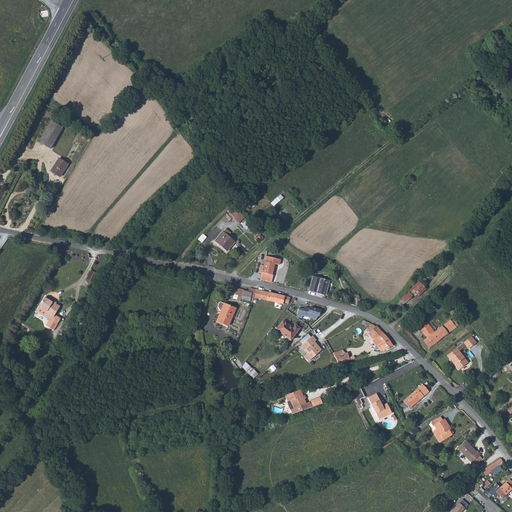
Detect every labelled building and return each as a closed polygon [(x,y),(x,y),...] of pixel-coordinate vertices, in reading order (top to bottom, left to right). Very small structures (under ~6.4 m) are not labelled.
[(47,127),(36,142),(44,148),(55,132),(47,127)] [(68,165),(59,159),(51,172),(60,177),(68,165)] [(274,206),(284,198),(282,194),(272,203),(274,206)] [(234,207),(230,212),(240,222),(245,218),(234,207)] [(233,251),(222,240),(215,248),(226,258),(233,251)] [(274,259),(260,257),(259,266),(256,266),(255,274),(258,274),(258,280),(267,283),(268,275),(267,275),(268,264),(269,264),(274,264),(274,259)] [(325,279),(308,276),(306,292),(321,294),(322,284),(324,284),(325,279)] [(409,290),(417,298),(427,289),(420,281),(409,290)] [(397,303),(401,307),(414,295),(410,291),(397,303)] [(241,295),(235,294),(234,299),(237,300),(236,305),(253,308),(254,305),(250,304),(245,304),(242,303),(242,301),(240,300),(241,295)] [(288,302),(269,297),(255,295),(254,303),(284,309),(285,306),(287,306),(288,302)] [(56,309),(49,306),(50,304),(45,301),(38,313),(39,316),(44,319),(43,321),(49,325),(46,330),(53,335),(60,323),(56,321),(55,322),(53,321),(59,312),(56,309)] [(304,316),(316,319),(320,316),(322,310),(305,305),(304,308),(298,306),(295,317),(303,320),(304,316)] [(235,314),(224,309),(220,318),(222,319),(219,327),(229,331),(235,314)] [(453,317),(434,334),(432,335),(433,336),(428,340),(425,343),(430,350),(457,326),(455,324),(457,322),(453,317)] [(297,330),(285,322),(274,337),(285,345),(297,330)] [(429,328),(423,333),(428,340),(433,336),(432,335),(434,334),(429,328)] [(297,330),(285,345),(289,348),(300,332),(297,330)] [(392,350),(378,332),(379,331),(376,330),(370,334),(372,338),(375,336),(377,338),(375,340),(381,348),(379,349),(383,354),(392,350)] [(317,343),(313,338),(302,347),(309,355),(306,358),(310,363),(321,354),(314,345),(316,344),(317,343)] [(472,339),(464,345),(468,349),(475,342),(472,339)] [(475,342),(468,349),(470,352),(477,345),(475,342)] [(314,345),(321,354),(323,352),(316,344),(314,345)] [(346,349),(335,352),(338,364),(356,358),(355,356),(349,357),(346,349)] [(457,351),(448,359),(450,362),(451,362),(452,363),(461,355),(457,351)] [(461,355),(452,363),(456,367),(456,369),(460,373),(470,365),(461,355)] [(254,378),(259,374),(247,362),(243,367),(254,378)] [(353,391),(359,405),(363,403),(361,399),(365,397),(361,388),(353,391)] [(415,392),(402,403),(407,411),(423,398),(421,396),(424,394),(423,392),(420,394),(419,393),(417,395),(415,392)] [(297,394),(286,397),(286,395),(284,396),(291,416),(310,410),(320,406),(317,401),(305,405),(305,406),(301,407),(297,394)] [(376,395),(367,398),(370,406),(379,402),(376,395)] [(284,396),(281,397),(283,405),(286,404),(288,410),(286,411),(288,417),(291,416),(284,396)] [(380,408),(378,403),(380,403),(379,402),(370,406),(374,415),(375,414),(378,421),(391,414),(386,405),(382,407),(380,408)] [(282,414),(284,409),(274,406),(272,411),(282,414)] [(439,423),(437,425),(435,422),(425,428),(428,431),(429,430),(439,445),(447,439),(447,438),(442,431),(444,430),(439,423)] [(471,457),(461,445),(453,453),(466,469),(476,460),(472,457),(471,457)] [(492,467),(485,472),(486,475),(489,473),(490,475),(495,471),(492,467)] [(464,484),(469,478),(466,476),(461,481),(464,484)] [(506,485),(500,491),(498,490),(494,494),(495,494),(501,500),(510,490),(506,485)] [(462,511),(468,505),(462,500),(450,511),(462,511)]
